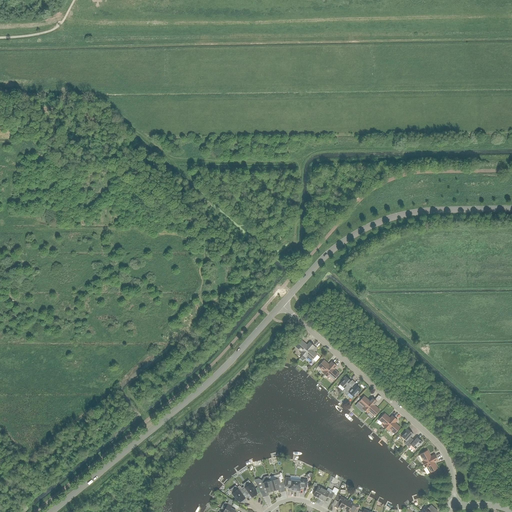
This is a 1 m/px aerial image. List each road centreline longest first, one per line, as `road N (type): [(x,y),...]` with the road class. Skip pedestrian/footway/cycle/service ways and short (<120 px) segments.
road 1 (track): [(511,19),(83,24),(64,17)]
road 2 (unclassified): [(51,511),(217,375),(281,304)]
road 3 (residential): [(454,503),(441,450),(281,304)]
road 4 (unclassified): [(281,304),(322,258),(371,225),(432,210),(511,208)]
